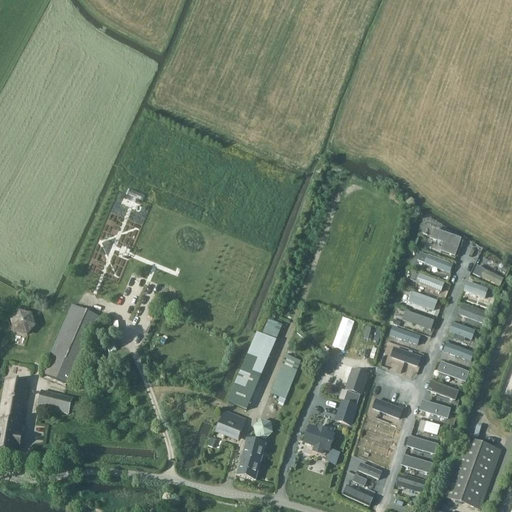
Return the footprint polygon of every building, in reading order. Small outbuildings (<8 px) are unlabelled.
[(414,248),(456,264),(465,239),(430,218),(423,219),(414,248)] [(414,248),(408,269),(455,286),(463,267),(456,264),(414,248)] [(511,267),(483,250),(470,277),(503,293),(511,267)] [(408,269),(403,288),(448,304),(455,286),(408,269)] [(468,276),(457,304),(494,316),(503,293),(468,276)] [(448,304),(403,288),(397,308),(440,323),(448,304)] [(457,304),(450,321),(486,335),(494,316),(457,304)] [(72,387),(101,319),(72,306),(42,374),(72,387)] [(397,308),(392,325),(434,340),(440,323),(397,308)] [(34,323),(34,322),(34,320),(33,318),(31,314),(29,312),(28,312),(25,311),(23,311),(20,311),(18,312),(15,314),(12,317),(11,320),(11,322),(12,326),(13,328),(14,330),(16,332),(18,333),(22,334),(24,334),(27,333),(30,331),(32,329),(33,327),(34,325),(34,323)] [(343,319),(333,347),(344,351),(354,323),(343,319)] [(450,321),(442,340),(479,354),(486,335),(450,321)] [(392,325),(387,342),(427,357),(434,340),(392,325)] [(227,403),(248,412),(277,342),(256,333),(227,403)] [(472,373),(479,354),(442,340),(434,359),(472,373)] [(384,351),(380,367),(410,378),(411,372),(420,375),(427,357),(387,342),(384,351)] [(286,356),(270,394),(285,400),(300,362),(286,356)] [(434,359),(427,377),(465,391),(472,373),(434,359)] [(354,373),(348,391),(360,394),(366,377),(354,373)] [(422,389),(418,400),(457,411),(464,393),(426,379),(422,389)] [(21,426),(29,385),(6,381),(0,417),(0,451),(16,455),(17,449),(19,450),(22,435),(20,435),(22,426),(21,426)] [(69,415),(73,400),(42,392),(38,407),(69,415)] [(370,395),(364,415),(399,429),(406,409),(370,395)] [(418,400),(411,418),(451,429),(457,411),(418,400)] [(349,426),(355,408),(343,404),(337,422),(349,426)] [(239,440),(246,421),(224,412),(216,431),(239,440)] [(364,416),(358,435),(393,449),(399,429),(364,416)] [(266,441),(276,430),(263,418),(253,429),(266,441)] [(411,418),(404,436),(444,448),(451,429),(411,418)] [(328,450),(333,436),(310,429),(306,443),(328,450)] [(358,435),(352,456),(386,471),(393,449),(358,435)] [(400,450),(399,454),(438,466),(444,448),(404,436),(400,450)] [(480,511),(501,452),(463,438),(442,497),(480,511)] [(255,481),(266,446),(247,440),(237,476),(255,481)] [(399,454),(393,473),(431,484),(438,466),(399,454)] [(352,456),(347,475),(382,489),(386,471),(352,456)] [(393,473),(389,488),(399,490),(397,496),(423,505),(431,484),(393,473)] [(347,475),(340,498),(372,511),(373,511),(382,489),(347,475)]
